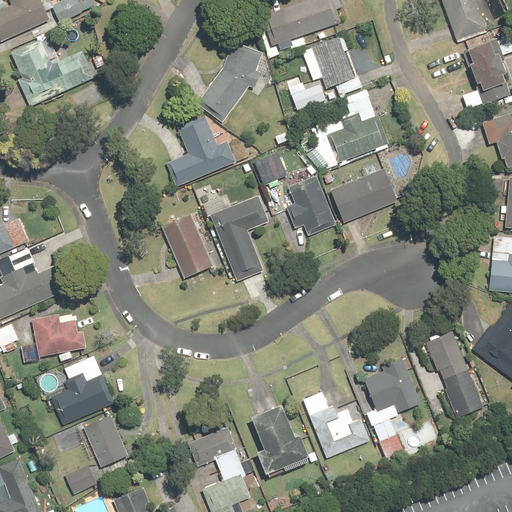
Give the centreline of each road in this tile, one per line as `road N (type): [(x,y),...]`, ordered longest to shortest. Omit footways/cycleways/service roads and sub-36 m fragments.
road 1 (residential): [(82,177),(129,302),(154,328),(184,341),(246,341),(355,275),(410,269)]
road 2 (residential): [(194,0),(82,177)]
road 3 (unknown): [(199,491),(154,328)]
